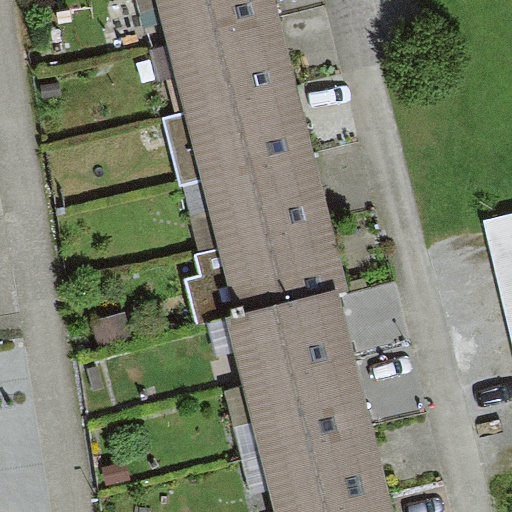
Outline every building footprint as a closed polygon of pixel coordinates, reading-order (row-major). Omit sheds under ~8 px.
[(161,0),(170,39),(282,14),(278,0),(161,0)] [(170,39),(186,107),(298,80),(282,14),(170,39)] [(203,176),(315,149),(298,80),(186,107),(203,176)] [(203,176),(219,243),(331,215),(315,149),(203,176)] [(511,210),(484,218),(511,335),(511,210)] [(219,243),(234,304),(338,279),(346,276),(331,215),(219,243)] [(226,306),(244,381),(357,353),(338,279),(234,304),(226,306)] [(244,381),(262,449),(374,421),(357,353),(244,381)] [(262,449),(278,511),(302,511),(391,489),(374,421),(262,449)] [(302,511),(396,511),(391,489),(302,511)]
